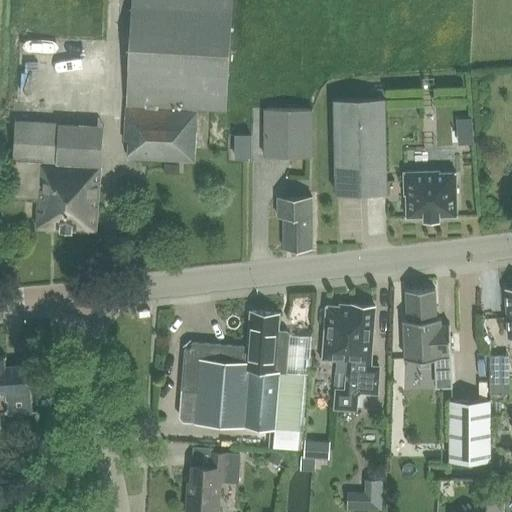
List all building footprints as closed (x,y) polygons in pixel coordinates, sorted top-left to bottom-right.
[(129,159),(194,163),(197,111),(226,112),(232,0),(131,0),(124,142),(130,142),(129,159)] [(68,32),(69,45),(84,44),(83,31),(68,32)] [(69,56),(88,55),(88,45),(69,46),(69,56)] [(334,98),(336,193),(387,192),(385,97),(334,98)] [(265,157),(312,158),(313,110),(266,109),(265,157)] [(236,134),(236,157),(251,157),(251,135),(236,134)] [(14,157),(12,194),(39,196),(37,225),(97,230),(102,164),(14,157)] [(457,215),(456,171),(440,172),(440,170),(404,171),(404,183),(408,183),(408,194),(406,194),(407,216),(406,216),(406,217),(408,217),(424,217),(424,219),(426,219),(426,218),(438,218),(439,218),(439,216),(456,216),(457,216),(457,215)] [(276,198),(277,217),(283,217),(284,249),(311,248),(309,198),(276,198)] [(435,288),(407,289),(408,319),(404,319),(406,358),(451,356),(450,324),(437,324),(437,319),(441,319),(440,318),(437,318),(435,288)] [(327,305),(323,358),(338,359),(337,371),(346,372),(351,304),(339,303),(339,308),(329,307),(329,305),(327,305)] [(353,304),(351,304),(346,372),(355,373),(356,360),(371,361),(375,306),(353,304)] [(244,343),(243,367),(285,371),(288,332),(288,330),(286,327),(278,327),(279,309),(253,307),(251,343),(244,343)] [(190,345),(188,386),(202,386),(200,418),(271,423),(270,444),(301,446),(306,372),(285,371),(243,367),(244,343),(197,338),(190,345)] [(505,354),(490,354),(490,393),(505,393),(505,354)] [(0,410),(8,410),(8,413),(33,411),(31,387),(29,363),(5,365),(4,355),(0,355),(0,410)] [(490,401),(450,401),(450,461),(490,461),(490,401)] [(248,439),(248,429),(225,428),(225,439),(248,439)] [(329,457),(330,441),(305,440),(304,456),(329,457)] [(187,492),(186,510),(210,511),(217,511),(220,480),(238,481),(240,454),(213,452),(212,466),(193,464),(190,492),(187,492)] [(380,507),(381,495),(367,494),(368,493),(366,493),(349,492),(348,506),(380,507)] [(501,511),(502,503),(486,502),(485,511),(501,511)]
